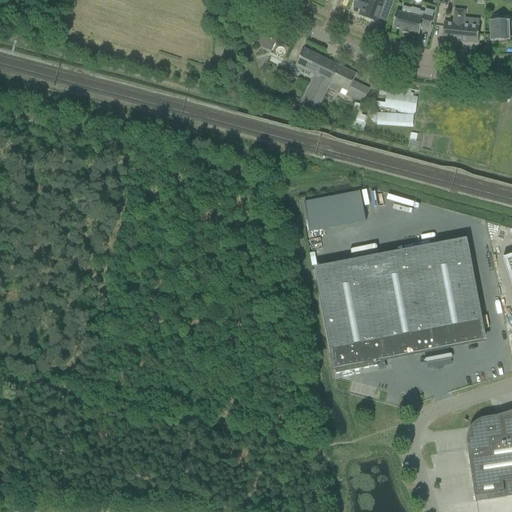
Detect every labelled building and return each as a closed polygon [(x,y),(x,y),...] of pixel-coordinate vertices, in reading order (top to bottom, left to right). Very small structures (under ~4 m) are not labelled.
[(356,3),(355,6),(362,9),(360,15),(376,21),(381,9),(390,12),(394,0),(393,0),(357,0),(357,1),(356,0),(356,3)] [(409,16),(397,12),(392,28),(402,31),(402,33),(410,35),(410,33),(419,36),(421,27),(430,29),(433,18),(432,18),(434,12),(425,9),(424,15),(419,14),(420,10),(411,8),(409,16)] [(444,23),(442,40),(478,44),(479,26),(463,25),(465,11),(455,10),(453,23),(444,23)] [(511,23),(509,23),(509,21),(490,22),(490,41),(510,41),(509,31),(511,30),(511,23)] [(265,36),(262,43),(272,48),(275,41),(265,36)] [(302,104),(317,111),(329,89),(332,84),(331,84),(340,67),(304,49),(296,66),(316,76),(314,80),(313,80),(302,104)] [(356,98),(363,102),(369,89),(353,81),(356,75),(340,67),(331,84),(332,84),(329,89),(339,94),(342,89),(348,92),(346,96),(355,100),(356,98)] [(372,106),(415,113),(417,97),(413,97),(413,93),(410,93),(411,90),(400,88),(399,90),(386,88),(385,93),(387,94),(386,100),(385,104),(373,102),(372,106)] [(377,126),(412,128),(413,116),(378,113),(377,126)] [(311,118),(310,120),(316,122),(318,115),(313,114),(311,118)] [(411,133),(409,141),(416,142),(418,134),(411,133)] [(313,231),(368,222),(363,191),(308,200),(313,231)] [(316,267),(336,375),(377,367),(376,357),(384,356),(385,360),(484,341),(464,239),(347,261),(316,267)] [(511,254),(502,258),(511,287),(511,254)] [(468,438),(468,441),(468,444),(470,454),(468,455),(475,502),(489,500),(511,496),(511,411),(497,416),(497,418),(486,420),(483,420),(481,421),(478,422),(476,424),(474,426),(471,430),(469,433),(469,436),(468,438)]
